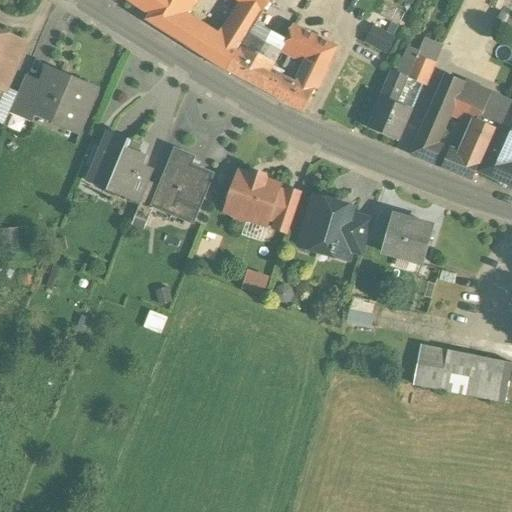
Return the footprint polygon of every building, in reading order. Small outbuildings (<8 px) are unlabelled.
[(126,0),(150,15),(160,0),(126,0)] [(160,0),(150,15),(146,20),(203,56),(214,39),(181,18),(190,0),(160,0)] [(270,0),(240,0),(245,2),(220,43),(214,39),(203,56),(228,71),(249,35),(270,0)] [(308,0),(270,0),(249,35),(282,49),(292,54),(304,32),(294,26),(308,0)] [(393,39),(370,28),(362,45),(384,56),(393,39)] [(337,48),(304,32),(292,54),(306,61),(297,80),(315,90),(337,48)] [(282,49),(249,35),(228,71),(303,113),(315,90),(297,80),(296,79),(294,84),(292,83),(291,84),(270,73),(282,49)] [(0,89),(3,91),(10,73),(21,46),(0,37),(0,89)] [(394,72),(407,78),(423,84),(439,48),(422,40),(416,55),(404,49),(394,72)] [(98,91),(44,68),(37,85),(26,110),(32,113),(79,133),(98,91)] [(412,110),(396,103),(407,78),(394,72),(392,72),(366,127),(398,141),(412,110)] [(3,91),(0,89),(0,125),(2,126),(8,112),(23,79),(10,73),(3,91)] [(439,91),(411,155),(427,162),(434,147),(451,111),(466,117),(470,106),(475,108),(479,110),(487,94),(446,77),(439,91)] [(412,110),(423,84),(407,78),(396,103),(412,110)] [(23,79),(8,112),(29,121),(32,113),(26,110),(37,85),(23,79)] [(487,94),(479,110),(501,118),(508,104),(487,94)] [(511,102),(501,129),(511,133),(511,161),(511,165),(511,102)] [(501,118),(479,110),(475,108),(470,106),(466,117),(476,121),(494,129),(501,118)] [(494,129),(476,121),(470,133),(489,142),(495,129),(494,129)] [(511,133),(501,129),(480,171),(511,185),(511,165),(511,161),(511,133)] [(459,158),(434,147),(427,162),(472,181),(489,142),(470,133),(459,158)] [(131,143),(111,135),(94,177),(111,184),(108,192),(140,205),(148,184),(153,172),(143,168),(147,158),(128,150),(131,143)] [(193,160),(174,152),(159,188),(151,209),(153,210),(192,226),(210,182),(187,173),(193,160)] [(277,189),(238,175),(225,212),(231,214),(236,218),(242,221),(250,220),(265,225),(267,219),(275,222),(283,196),(276,193),(277,189)] [(159,188),(148,184),(140,205),(134,219),(147,224),(153,210),(151,209),(159,188)] [(300,196),(285,191),(275,222),(272,229),(287,234),(300,196)] [(340,206),(312,198),(302,234),(317,238),(316,244),(332,248),(330,256),(349,261),(351,252),(348,251),(357,217),(350,215),(351,211),(340,208),(340,206)] [(434,226),(393,214),(383,252),(423,263),(434,226)] [(371,221),(357,217),(348,251),(351,252),(362,255),(371,226),(370,225),(371,221)] [(147,224),(134,219),(128,232),(141,238),(147,224)] [(24,256),(21,231),(3,233),(6,258),(24,256)] [(244,289),(265,296),(270,279),(249,272),(244,289)] [(380,308),(349,300),(342,325),(373,334),(380,308)] [(146,327),(161,334),(168,318),(153,312),(146,327)] [(447,351),(420,346),(413,385),(440,390),(447,351)] [(511,364),(447,351),(440,390),(504,403),(511,364)]
